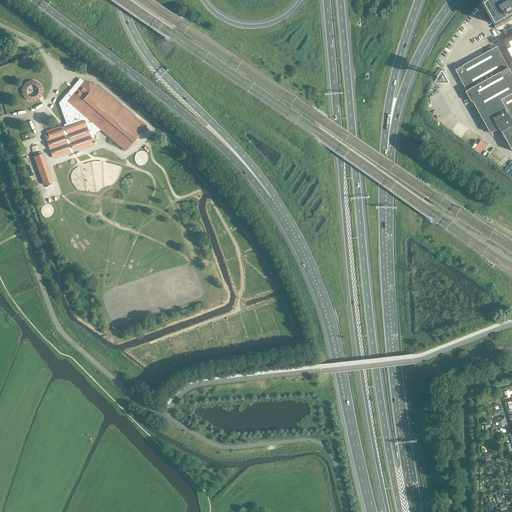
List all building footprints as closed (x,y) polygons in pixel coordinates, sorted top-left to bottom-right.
[(511,0),(481,0),(481,1),(496,29),(509,21),(511,19),(511,0)] [(490,133),(499,128),(501,132),(502,131),(511,149),(511,73),(497,46),(455,69),(490,133)] [(143,130),(88,83),(84,82),(82,80),(79,84),(77,82),(59,103),(67,124),(64,125),(65,127),(63,127),(62,127),(61,126),(62,129),(45,135),(53,158),(72,151),(93,144),(95,140),(93,134),(96,133),(95,132),(101,129),(126,150),(143,130)] [(33,81),(29,81),(26,83),(23,86),(23,87),(22,88),(22,89),(22,90),(22,91),(22,92),(22,93),(22,94),(23,94),(23,95),(24,96),(24,97),(25,98),(26,99),(27,100),(28,100),(31,101),(35,101),(39,99),(41,96),(43,92),(42,88),(40,84),(37,82),(33,81)] [(455,127),(460,131),(464,126),(459,122),(455,127)] [(51,183),(41,154),(35,156),(45,185),(51,183)] [(500,502),(499,499),(503,498),(502,493),(495,495),(497,503),(500,502)]
